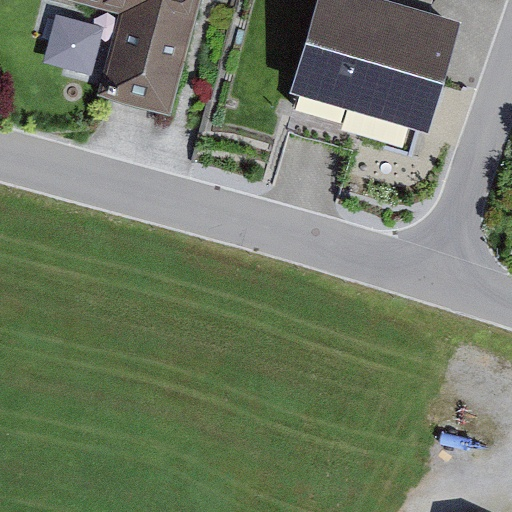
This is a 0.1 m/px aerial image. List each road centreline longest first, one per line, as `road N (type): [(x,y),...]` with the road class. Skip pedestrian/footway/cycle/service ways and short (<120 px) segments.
road 1 (residential): [(440,280),(0,158)]
road 2 (residential): [(511,66),(440,280)]
